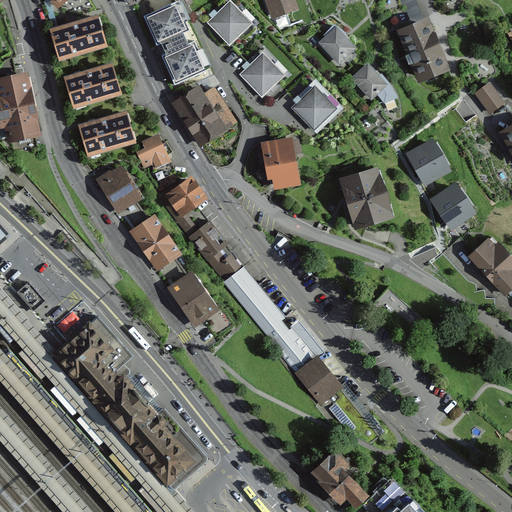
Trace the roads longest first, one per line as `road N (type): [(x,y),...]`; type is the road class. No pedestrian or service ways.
road 1 (residential): [(21,0),(49,114),(86,195),(183,337),(331,511)]
road 2 (primary): [(508,511),(376,393),(206,177)]
road 3 (residential): [(286,511),(114,315),(0,203)]
road 4 (residential): [(206,177),(234,177),(276,216),(397,261),(511,336)]
road 5 (primary): [(206,177),(113,0)]
road 6 (residential): [(428,0),(465,95),(511,163)]
